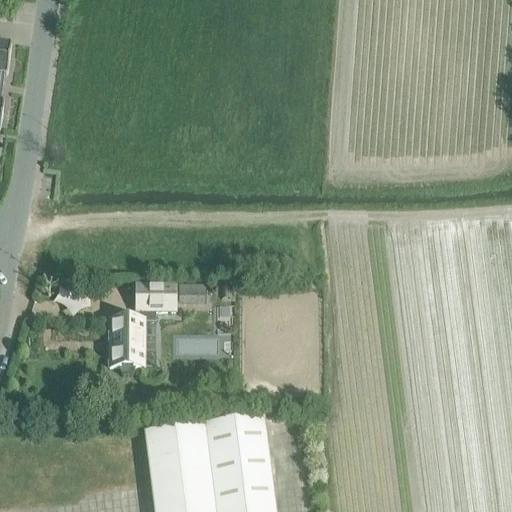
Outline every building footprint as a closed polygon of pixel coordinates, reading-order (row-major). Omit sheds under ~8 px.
[(0,77),(0,75),(7,76),(10,51),(11,46),(10,46),(6,45),(0,44),(0,77)] [(120,374),(122,378),(131,378),(133,374),(135,370),(144,370),(144,324),(155,324),(155,314),(175,314),(175,288),(136,287),(136,323),(109,323),(109,370),(118,370),(120,374)] [(195,400),(186,400),(186,418),(195,418),(195,400)] [(266,401),(216,407),(218,426),(264,420),(268,420),(266,401)] [(218,426),(144,435),(153,511),(275,511),(264,420),(218,426)]
